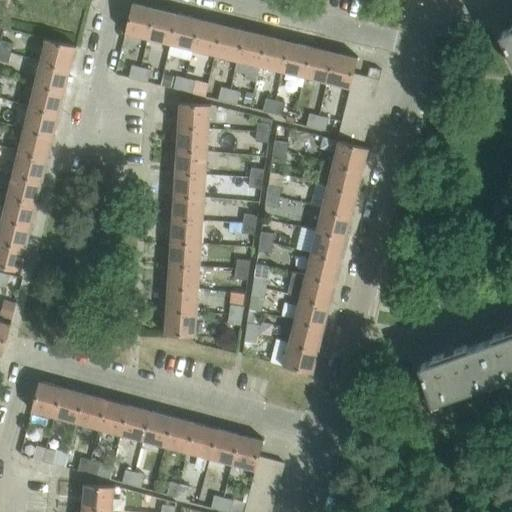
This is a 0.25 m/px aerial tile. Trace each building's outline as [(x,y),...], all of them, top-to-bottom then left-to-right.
[(148,37),(155,8),(134,3),(134,2),(133,1),(125,33),(126,33),(127,31),(148,37)] [(177,14),(155,8),(148,37),(170,43),(177,14)] [(170,43),(167,55),(190,61),(193,48),(200,20),(178,14),(170,43)] [(222,25),(200,20),(193,48),(215,54),(222,25)] [(500,33),(511,59),(511,23),(511,26),(503,31),(500,33)] [(245,31),(222,25),(215,54),(238,60),(245,31)] [(238,60),(235,72),(246,75),(245,80),(256,82),(260,65),(267,36),(245,31),(238,60)] [(290,42),(267,36),(260,65),(283,71),(290,42)] [(41,61),(70,68),(75,46),(76,47),(77,46),(71,44),(45,38),(45,39),(47,39),(41,61)] [(0,39),(0,40),(0,49),(11,53),(13,42),(0,39)] [(312,47),(290,42),(283,71),(305,77),(312,47)] [(335,53),(312,47),(305,77),(328,82),(335,53)] [(0,58),(8,61),(11,53),(0,49),(0,58)] [(356,58),(335,53),(328,82),(350,88),(351,85),(354,73),(358,56),(357,56),(356,58)] [(41,61),(36,83),(64,90),(70,68),(41,61)] [(132,64),(129,77),(138,79),(141,67),(132,64)] [(151,69),(141,67),(138,79),(148,82),(151,69)] [(379,79),(381,70),(370,67),(367,77),(379,79)] [(379,79),(367,77),(354,73),(351,85),(376,92),(379,79)] [(183,91),(186,78),(176,75),(173,88),(183,91)] [(186,78),(183,91),(192,93),(195,80),(186,78)] [(36,83),(30,106),(59,113),(64,90),(36,83)] [(376,92),(351,85),(350,88),(348,98),(373,104),(376,92)] [(218,99),(228,102),(231,89),(221,86),(218,99)] [(240,91),(231,89),(228,102),(237,104),(240,91)] [(250,104),(252,94),(246,92),(243,102),(250,104)] [(273,113),(276,100),(266,97),(263,110),(273,113)] [(345,110),(370,116),(373,104),(348,98),(345,110)] [(285,102),(276,100),(273,113),(282,115),(285,102)] [(179,102),(179,103),(181,103),(179,125),(208,127),(210,105),(211,105),(211,104),(191,103),(179,102)] [(25,128),(53,135),(59,113),(30,106),(25,128)] [(367,128),(370,116),(345,110),(342,122),(367,128)] [(310,113),(307,126),(316,128),(320,115),(310,113)] [(329,118),(320,115),(316,128),(326,130),(329,118)] [(258,121),(257,131),(270,133),(271,123),(258,121)] [(364,140),(367,128),(342,122),(339,134),(364,140)] [(179,125),(178,148),(207,150),(208,127),(179,125)] [(19,151),(47,157),(53,135),(25,128),(19,151)] [(268,142),(270,133),(257,131),(255,140),(268,142)] [(273,149),(287,151),(288,142),(275,140),(273,149)] [(332,162),(362,169),(367,148),(369,148),(369,147),(338,140),(332,162)] [(178,148),(176,171),(205,173),(207,150),(178,148)] [(285,161),(287,151),(273,149),(272,159),(285,161)] [(14,173),(42,180),(47,157),(19,151),(14,173)] [(357,192),(362,169),(332,162),(327,185),(357,192)] [(251,167),(250,177),(263,179),(264,169),(251,167)] [(176,171),(175,195),(204,196),(205,173),(176,171)] [(8,195),(36,202),(42,180),(14,173),(8,195)] [(261,188),(263,179),(250,177),(248,186),(261,188)] [(316,182),(311,205),(322,207),(351,214),(357,192),(327,185),(316,182)] [(268,185),(266,195),(280,197),(281,187),(268,185)] [(3,218),(31,225),(36,202),(8,195),(3,218)] [(175,195),(173,218),(202,219),(204,196),(175,195)] [(278,206),(280,197),(266,195),(265,204),(278,206)] [(345,237),(351,214),(322,207),(316,230),(345,237)] [(244,213),(243,222),(256,224),(257,215),(244,213)] [(0,228),(0,240),(25,247),(31,225),(3,218),(0,228)] [(173,218),(172,241),(201,243),(202,219),(173,218)] [(255,234),(256,224),(243,222),(241,232),(255,234)] [(340,259),(345,237),(316,230),(311,252),(340,259)] [(261,231),(260,241),(273,243),(274,233),(261,231)] [(0,265),(21,270),(22,269),(20,269),(25,247),(0,240),(0,265)] [(172,241),(170,264),(199,266),(201,243),(172,241)] [(271,252),(273,243),(260,241),(258,250),(271,252)] [(334,282),(340,259),(311,252),(306,275),(334,282)] [(237,258),(236,268),(249,270),(251,260),(237,258)] [(170,264),(169,287),(198,289),(199,266),(170,264)] [(248,279),(249,270),(236,268),(234,277),(248,279)] [(0,285),(7,287),(10,274),(1,271),(0,273),(0,285)] [(329,304),(334,282),(306,275),(293,272),(287,294),(300,297),(329,304)] [(22,278),(13,275),(10,287),(19,289),(22,278)] [(254,277),(253,286),(266,288),(267,279),(254,277)] [(264,298),(266,288),(253,286),(251,296),(264,298)] [(169,287),(167,310),(196,312),(198,289),(169,287)] [(323,327),(329,304),(300,297),(295,320),(323,327)] [(230,303),(229,313),(242,315),(244,305),(230,303)] [(195,334),(196,312),(167,310),(166,332),(164,332),(164,333),(195,335),(196,335),(196,334),(195,334)] [(229,313),(228,323),(241,325),(242,315),(229,313)] [(318,349),(323,327),(295,320),(290,342),(318,349)] [(0,321),(0,351),(2,352),(1,354),(3,354),(11,323),(10,323),(9,324),(0,321)] [(247,322),(246,332),(259,334),(260,324),(247,322)] [(480,342),(493,378),(511,371),(511,331),(507,333),(506,330),(505,330),(493,334),(494,337),(480,342)] [(244,342),(257,344),(259,334),(246,332),(244,342)] [(313,371),(318,349),(290,342),(284,364),(283,363),(283,364),(314,372),(314,371),(313,371)] [(419,364),(433,404),(434,404),(433,400),(493,378),(480,342),(467,347),(466,344),(454,348),(455,351),(446,355),(445,352),(444,352),(432,356),(433,359),(422,363),(419,364)] [(55,415),(63,387),(41,381),(41,380),(40,379),(32,411),(33,411),(33,409),(55,415)] [(85,393),(63,387),(55,415),(77,421),(85,393)] [(85,393),(77,421),(100,427),(107,399),(85,393)] [(107,399),(100,427),(122,433),(129,405),(107,399)] [(129,405),(122,433),(144,439),(151,411),(129,405)] [(151,411),(144,439),(166,445),(173,417),(151,411)] [(173,417),(166,445),(188,451),(196,422),(173,417)] [(196,422),(188,451),(210,456),(218,428),(196,422)] [(218,428),(210,456),(232,462),(240,434),(218,428)] [(240,434),(232,462),(255,468),(254,470),(255,470),(256,468),(259,456),(263,439),(262,438),(262,440),(240,434)] [(33,458),(43,461),(47,448),(37,445),(33,458)] [(47,448),(43,461),(52,463),(56,450),(47,448)] [(162,453),(150,450),(146,465),(158,468),(162,453)] [(259,456),(256,468),(281,474),(284,462),(259,456)] [(78,470),(87,472),(91,460),(81,457),(78,470)] [(100,462),(91,460),(87,472),(97,475),(100,462)] [(278,486),(281,474),(256,468),(255,470),(256,470),(253,480),(278,486)] [(122,482),(132,484),(135,471),(126,469),(122,482)] [(145,474),(135,471),(132,484),(141,487),(145,474)] [(275,498),(278,486),(253,480),(250,492),(275,498)] [(167,494),(176,496),(179,483),(171,481),(167,494)] [(85,484),(83,507),(112,510),(114,487),(116,487),(116,486),(96,484),(83,483),(83,484),(85,484)] [(190,486),(179,483),(176,496),(186,499),(190,486)] [(272,511),(275,498),(250,492),(247,504),(272,511)] [(215,495),(212,508),(221,510),(225,497),(215,495)] [(225,497),(221,510),(228,511),(230,511),(234,500),(225,497)]
